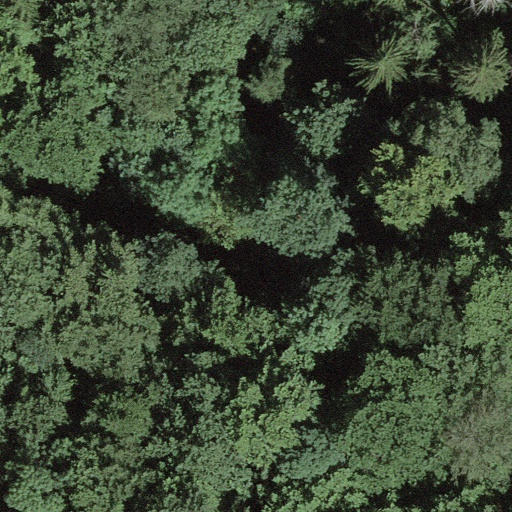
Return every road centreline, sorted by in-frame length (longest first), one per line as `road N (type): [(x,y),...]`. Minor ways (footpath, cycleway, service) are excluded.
road 1 (track): [(361,511),(175,305),(0,90)]
road 2 (track): [(511,187),(372,83),(317,0)]
